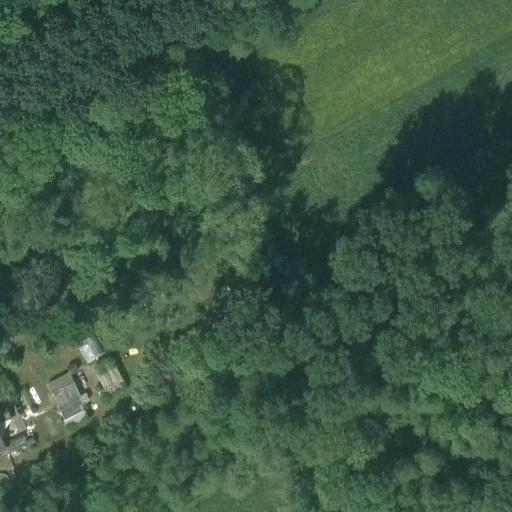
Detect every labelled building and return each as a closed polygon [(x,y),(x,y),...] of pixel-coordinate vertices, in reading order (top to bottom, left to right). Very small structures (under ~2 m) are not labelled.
[(118,307),(131,323),(148,310),(136,293),(118,307)] [(87,361),(105,352),(90,323),(73,332),(87,361)] [(59,408),(64,419),(86,408),(74,383),(61,390),(68,403),(59,408)] [(53,394),(59,408),(68,403),(61,390),(53,394)] [(7,404),(11,413),(21,409),(17,400),(7,404)] [(7,403),(0,406),(0,451),(5,449),(2,440),(0,435),(0,423),(13,418),(11,413),(7,404),(7,403)] [(11,413),(13,418),(23,415),(21,409),(11,413)] [(5,444),(9,454),(28,446),(24,437),(5,444)]
